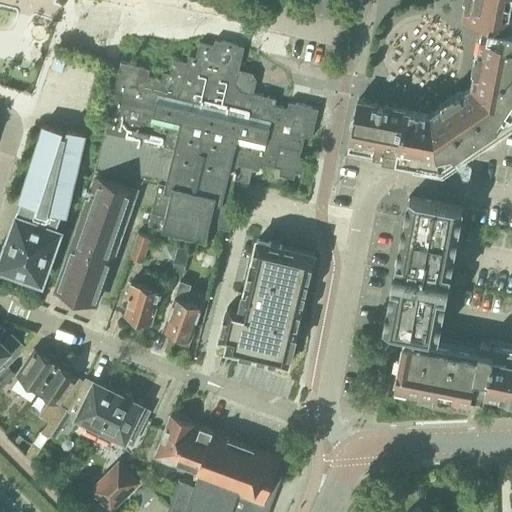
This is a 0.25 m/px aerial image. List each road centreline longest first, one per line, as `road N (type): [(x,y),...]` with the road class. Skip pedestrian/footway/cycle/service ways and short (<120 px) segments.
road 1 (residential): [(511,202),(372,178),(329,408)]
road 2 (residential): [(329,408),(293,413),(0,304)]
road 3 (residential): [(354,448),(511,442)]
